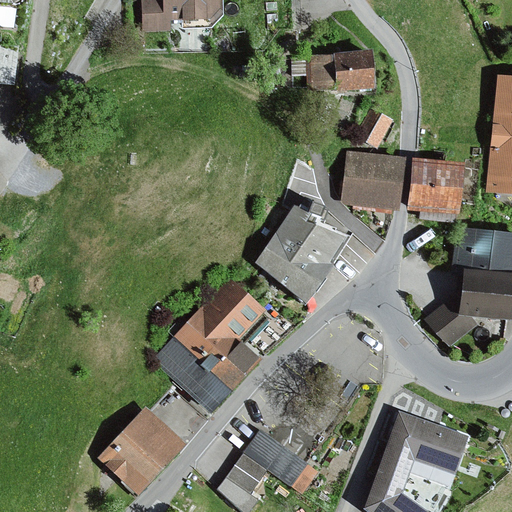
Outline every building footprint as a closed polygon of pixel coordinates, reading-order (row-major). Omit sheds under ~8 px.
[(141,0),(142,32),(171,32),(171,23),(219,22),(218,0),(141,0)] [(297,30),(296,0),(267,0),(268,30),(297,30)] [(372,52),(307,55),(309,93),(374,89),(372,52)] [(511,79),(496,78),(485,192),(511,194),(511,79)] [(393,121),(370,109),(355,138),(378,150),(393,121)] [(404,159),(346,153),(340,206),(398,212),(404,159)] [(465,167),(414,161),(408,211),(459,217),(465,167)] [(326,212),(304,197),(255,268),(308,305),(334,268),(329,264),(347,238),(320,219),(326,212)] [(511,232),(455,226),(449,276),(456,277),(454,297),(425,320),(448,349),(477,325),(471,318),(511,322),(511,232)] [(229,279),(152,361),(210,415),(259,361),(238,342),(265,313),(229,279)] [(185,446),(144,409),(97,460),(138,497),(185,446)] [(469,436),(397,412),(364,511),(366,511),(432,511),(405,494),(416,460),(459,477),(469,436)] [(319,473),(259,432),(243,455),(267,472),(303,496),(319,473)] [(267,472),(243,455),(226,478),(250,495),(267,472)] [(250,495),(226,478),(217,490),(240,511),(251,511),(259,502),(250,495)]
